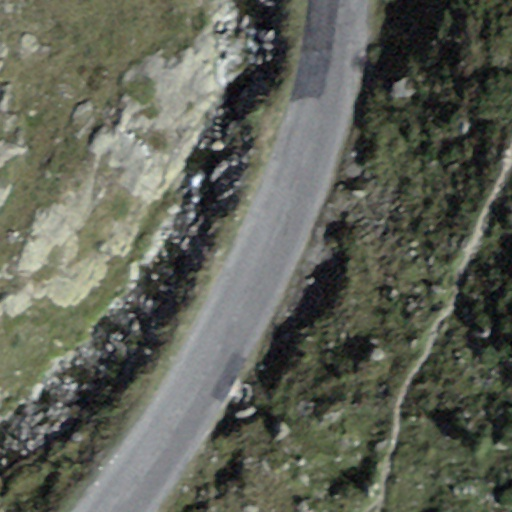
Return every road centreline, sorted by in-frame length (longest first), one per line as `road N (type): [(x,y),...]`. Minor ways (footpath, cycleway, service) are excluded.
road 1 (tertiary): [(335,0),(325,86),(249,287),(199,379),(109,511)]
road 2 (trunk): [(66,511),(250,0)]
